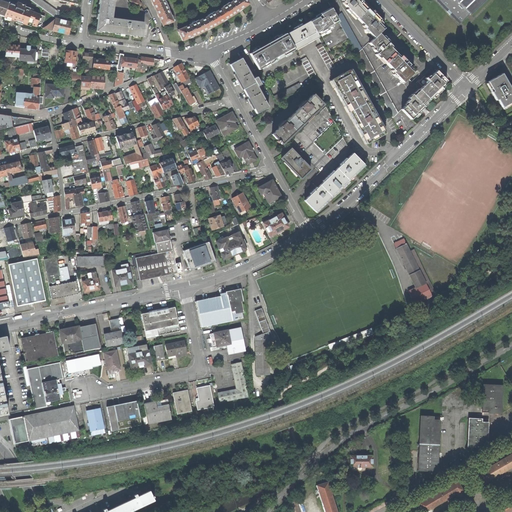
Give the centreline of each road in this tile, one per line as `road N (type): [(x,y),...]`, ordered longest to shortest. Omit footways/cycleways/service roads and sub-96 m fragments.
road 1 (residential): [(511,346),(335,442),(266,511)]
road 2 (residential): [(308,232),(466,88)]
road 3 (residential): [(64,213),(271,166)]
road 4 (residential): [(183,287),(195,373),(84,391)]
road 5 (residential): [(0,324),(183,287)]
road 6 (residential): [(55,146),(235,100)]
road 7 (residential): [(185,54),(48,115)]
road 8 (residential): [(183,287),(242,268),(308,232)]
road 9 (residential): [(466,88),(381,0)]
